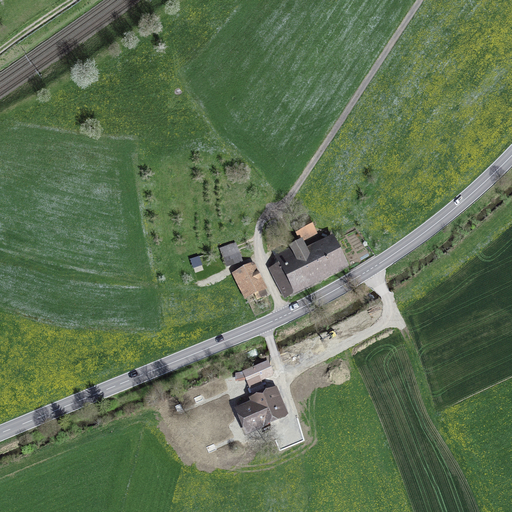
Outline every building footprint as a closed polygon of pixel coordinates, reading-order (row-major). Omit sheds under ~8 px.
[(300,240),(313,233),(307,220),(293,227),(300,240)] [(273,273),(284,294),(343,265),(332,243),(307,256),(301,244),(276,257),(273,273)] [(221,249),(227,266),(241,261),(235,244),(221,249)] [(236,275),(247,297),(257,292),(258,295),(265,292),(253,267),(236,275)] [(266,363),(245,372),(250,384),(260,380),(259,377),(270,372),(266,363)] [(241,411),(248,430),(286,414),(277,391),(255,400),(256,405),(241,411)]
